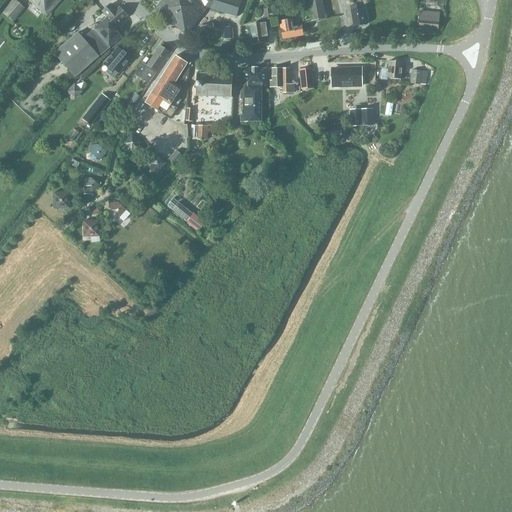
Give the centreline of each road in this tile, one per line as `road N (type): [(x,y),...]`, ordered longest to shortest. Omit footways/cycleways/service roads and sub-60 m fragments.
road 1 (tertiary): [(0,485),(176,498),(263,477),(284,463),(314,415),(482,52)]
road 2 (tertiary): [(482,52),(207,56),(175,42),(129,0)]
